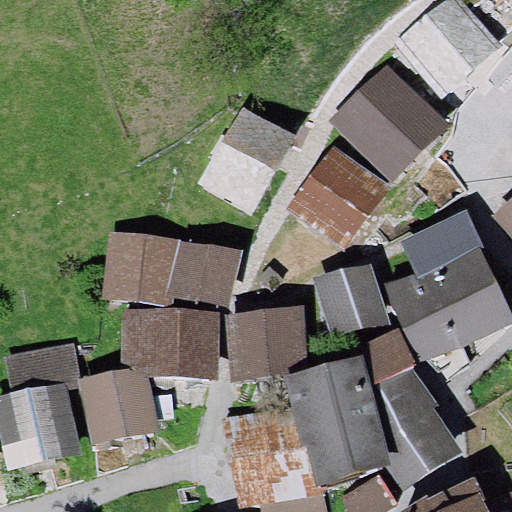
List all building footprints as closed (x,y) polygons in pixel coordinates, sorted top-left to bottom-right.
[(421,62),(464,109),(511,65),(511,46),(478,10),(421,62)] [(404,69),(356,116),(426,186),(473,139),(404,69)] [(248,125),(209,190),(268,226),(307,161),(248,125)] [(359,157),(307,214),(362,264),(414,207),(359,157)] [(202,251),(130,243),(125,307),(196,311),(202,251)] [(245,255),(202,251),(196,311),(239,315),(245,255)] [(445,368),(511,324),(511,321),(480,255),(409,286),(445,368)] [(394,280),(335,301),(354,353),(413,332),(394,280)] [(323,376),(320,318),(248,322),(252,380),(323,376)] [(245,329),(139,321),(135,377),(241,385),(245,329)] [(90,346),(14,362),(23,401),(97,383),(90,346)] [(401,364),(322,388),(355,498),(434,473),(401,364)] [(135,377),(97,383),(112,454),(183,439),(168,369),(135,377)] [(59,402),(0,415),(0,489),(75,472),(59,402)] [(511,511),(511,495),(484,508),(486,511),(511,511)] [(467,511),(462,502),(448,508),(440,511),(467,511)]
